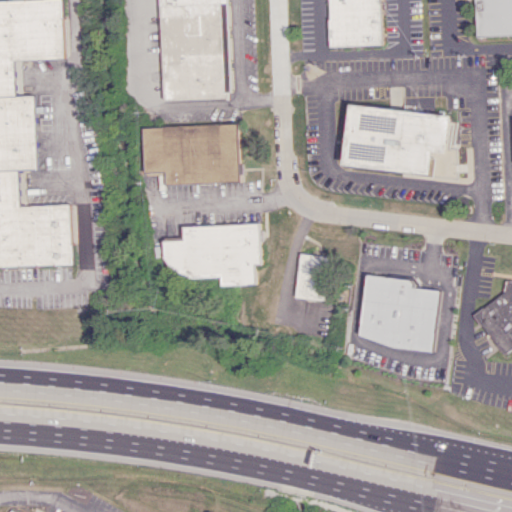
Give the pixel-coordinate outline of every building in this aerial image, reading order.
[(0,0),(0,266),(78,264),(76,204),(23,205),(22,169),(41,169),(38,95),(18,96),(16,59),(68,57),(66,0),(0,0)] [(162,0),(166,100),(234,97),(229,0),(162,0)] [(382,44),(380,0),(328,0),(330,46),(382,44)] [(511,35),(511,0),(473,0),(475,36),(511,35)] [(346,164),(353,104),(452,115),(448,147),(457,148),(457,176),(346,164)] [(146,126),(147,173),(169,172),(169,184),(242,181),(240,123),(146,126)] [(186,226),(186,239),(168,240),(169,276),(223,274),(224,285),(259,284),(258,264),(265,264),(263,223),(186,226)] [(298,297),(329,300),(334,256),(303,253),(298,297)] [(436,349),(442,290),(416,287),(417,279),(370,274),(363,342),(436,349)] [(511,284),(474,312),(504,354),(511,348),(511,284)] [(10,511),(15,503),(32,511),(10,511)]
